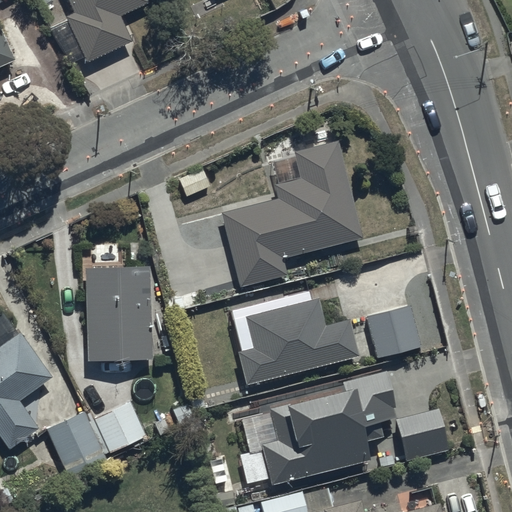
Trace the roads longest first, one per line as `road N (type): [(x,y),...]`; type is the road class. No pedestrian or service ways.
road 1 (residential): [(0,201),(416,6)]
road 2 (tertiary): [(416,6),(455,109),(511,327)]
